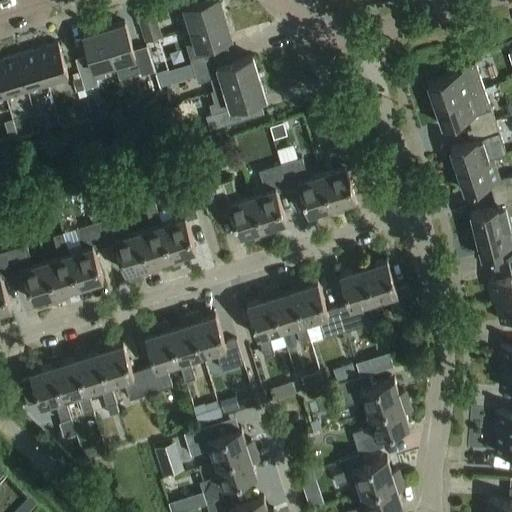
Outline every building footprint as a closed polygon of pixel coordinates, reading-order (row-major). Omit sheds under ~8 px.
[(187,15),(191,27),(225,16),(220,0),(202,0),(175,9),(178,18),(187,15)] [(156,16),(139,21),(145,41),(162,36),(156,16)] [(232,37),(225,16),(191,27),(194,38),(185,41),(192,62),(208,57),(204,46),(232,37)] [(104,28),(115,63),(127,59),(129,68),(138,66),(141,75),(155,71),(147,46),(134,50),(125,22),(104,28)] [(115,63),(104,28),(83,35),(94,71),(81,75),(81,77),(85,89),(99,85),(97,78),(106,76),(103,66),(115,63)] [(38,49),(48,82),(69,76),(59,42),(38,49)] [(38,49),(17,55),(27,88),(48,82),(38,49)] [(221,75),(225,87),(259,76),(252,56),(222,65),(219,54),(208,57),(192,62),(198,83),(221,75)] [(17,55),(0,60),(0,75),(6,95),(27,88),(17,55)] [(462,71),(428,83),(435,104),(484,88),(475,62),(461,67),(462,71)] [(259,76),(225,87),(227,95),(218,98),(222,111),(207,116),(211,130),(242,120),(238,106),(266,97),(259,76)] [(81,77),(75,79),(78,91),(85,89),(81,77)] [(496,120),(492,109),(484,88),(435,104),(443,126),(468,117),(471,128),(496,120)] [(174,90),(163,94),(166,106),(178,102),(174,90)] [(500,132),(496,120),(471,128),(475,140),(450,148),(457,169),(493,158),(486,136),(500,132)] [(284,122),(271,126),(274,138),(287,134),(284,122)] [(335,168),(321,172),(335,214),(344,211),(342,203),(356,199),(347,169),(358,165),(351,142),(329,148),(335,168)] [(302,157),(281,163),(288,187),(299,184),(309,214),(323,210),(325,217),(335,214),(321,172),(308,176),(302,157)] [(490,183),(493,195),(511,189),(511,175),(500,179),(493,158),(457,169),(465,191),(490,183)] [(265,190),(252,194),(265,235),(275,232),(273,225),(287,221),(277,191),(288,187),(281,163),(259,170),(265,190)] [(167,165),(167,164),(146,169),(146,171),(149,181),(170,175),(167,165)] [(265,235),(252,194),(239,198),(233,179),(211,186),(218,210),(230,206),(239,236),(253,231),(255,239),(265,235)] [(144,200),(153,197),(150,187),(140,190),(144,200)] [(471,213),(476,235),(511,226),(511,222),(510,215),(511,214),(511,189),(493,195),(497,207),(471,213)] [(175,218),(162,222),(161,223),(172,257),(174,264),(184,261),(182,254),(196,249),(187,220),(198,216),(191,192),(169,199),(175,218)] [(152,225),(138,230),(151,271),(161,268),(159,261),(172,257),(161,223),(162,222),(156,203),(146,206),(152,225)] [(119,215),(98,221),(105,245),(116,242),(125,272),(139,267),(142,274),(151,271),(138,230),(125,234),(119,215)] [(82,247),(69,251),(69,252),(80,286),(82,293),(92,290),(90,283),(104,278),(94,249),(105,245),(98,221),(76,228),(82,247)] [(502,264),(511,261),(511,226),(476,235),(482,257),(499,253),(502,264)] [(60,255),(46,259),(59,300),(69,297),(67,290),(80,286),(69,252),(69,251),(63,232),(53,235),(60,255)] [(27,244),(6,250),(13,274),(24,271),(33,301),(47,296),(50,304),(59,300),(46,259),(33,263),(27,244)] [(0,311),(12,307),(2,278),(13,274),(6,250),(0,252),(0,311)] [(371,256),(361,259),(374,300),(388,296),(394,316),(416,309),(408,284),(397,288),(387,258),(373,263),(371,256)] [(349,303),(338,307),(346,331),(367,324),(361,304),(374,300),(361,259),(351,262),(354,269),(340,273),(349,303)] [(493,302),(496,301),(511,296),(511,274),(488,281),(493,302)] [(291,280),(294,288),(305,322),(318,318),(324,337),(346,331),(338,307),(327,310),(318,280),(304,284),(302,277),(291,280)] [(279,285),(269,288),(282,329),(295,325),(301,345),(311,341),(305,322),(294,288),(281,292),(279,285)] [(282,329),(269,288),(259,291),(261,298),(247,302),(258,337),(259,337),(265,356),(275,353),(269,334),(282,329)] [(511,296),(496,301),(501,321),(511,318),(511,296)] [(199,310),(190,313),(203,354),(216,350),(222,370),(244,363),(237,338),(225,342),(216,312),(202,317),(199,310)] [(182,323),(169,327),(186,381),(196,378),(190,359),(203,354),(190,313),(180,316),(182,323)] [(154,365),(144,368),(151,392),(173,385),(167,366),(180,362),(167,320),(157,323),(159,330),(145,335),(154,365)] [(107,339),(97,342),(99,349),(111,383),(124,379),(130,399),(151,392),(144,368),(133,371),(123,342),(109,346),(107,339)] [(498,366),(501,366),(501,365),(511,366),(511,344),(500,344),(498,366)] [(84,346),(74,349),(88,391),(101,387),(107,406),(117,403),(111,383),(99,349),(86,353),(84,346)] [(54,364),(65,398),(78,394),(84,413),(94,410),(76,356),(64,360),(61,353),(51,357),(54,364)] [(357,361),(361,375),(376,371),(372,357),(357,361)] [(65,398),(54,364),(41,368),(39,361),(29,364),(31,371),(30,371),(32,376),(20,380),(28,404),(40,400),(41,406),(55,401),(62,420),(72,417),(65,398)] [(341,366),(345,378),(356,374),(352,362),(341,366)] [(511,387),(511,366),(501,365),(501,366),(500,386),(511,387)] [(364,399),(368,412),(409,399),(406,389),(399,391),(394,377),(365,387),(361,376),(337,383),(344,405),(364,399)] [(293,380),(281,384),(284,396),(285,396),(296,392),(293,380)] [(235,395),(220,400),(224,413),(239,408),(235,395)] [(252,398),(240,402),(242,407),(254,403),(252,398)] [(360,453),(363,452),(384,446),(380,434),(410,425),(405,411),(412,409),(409,399),(368,412),(372,426),(353,432),(360,453)] [(216,400),(204,404),(210,419),(219,416),(221,416),(216,400)] [(494,431),(497,431),(511,431),(511,410),(495,410),(494,431)] [(211,448),(215,462),(257,448),(253,438),(246,441),(242,427),(212,436),(208,425),(184,432),(191,455),(211,448)] [(511,431),(497,431),(495,452),(511,452),(511,431)] [(175,441),(155,448),(164,475),(185,468),(175,441)] [(82,449),(85,459),(97,456),(93,445),(82,449)] [(203,491),(207,502),(231,495),(227,484),(257,474),(253,460),(260,458),(257,448),(215,462),(219,475),(200,481),(203,491)] [(356,478),(361,491),(402,478),(399,468),(392,470),(387,456),(367,463),(363,452),(360,453),(340,459),(343,471),(334,474),(337,484),(356,478)] [(402,478),(361,491),(365,505),(346,511),(377,511),(403,504),(398,490),(405,487),(402,478)] [(489,498),(488,511),(511,511),(511,487),(510,487),(509,499),(489,498)] [(190,508),(207,502),(203,491),(186,496),(190,508)] [(277,511),(276,508),(269,510),(264,496),(234,506),(231,495),(207,502),(210,511),(277,511)]
